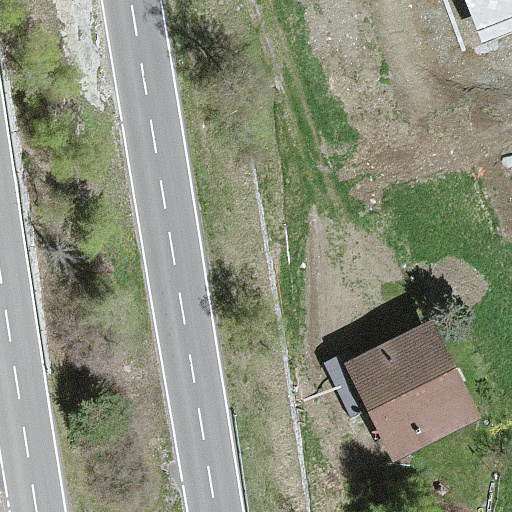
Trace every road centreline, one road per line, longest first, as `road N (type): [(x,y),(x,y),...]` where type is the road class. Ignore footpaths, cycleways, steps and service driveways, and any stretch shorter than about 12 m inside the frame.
road 1 (tertiary): [(131,0),(215,511)]
road 2 (tertiary): [(36,511),(0,272)]
